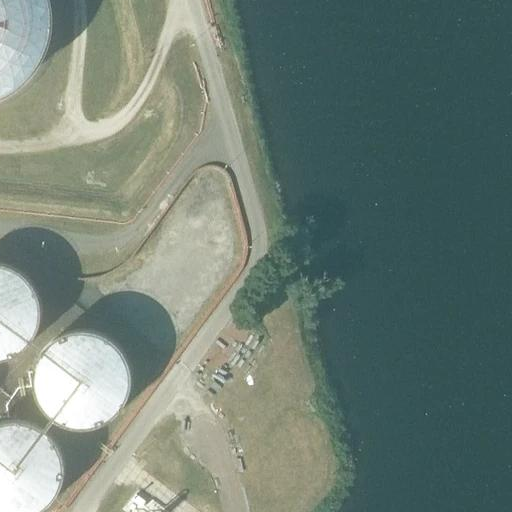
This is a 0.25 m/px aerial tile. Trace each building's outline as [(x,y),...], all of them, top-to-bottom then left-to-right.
[(0,0),(0,94),(2,94),(8,91),(12,88),(16,86),(20,83),(23,80),(27,77),(30,73),(33,70),(36,66),(38,62),(42,56),(45,50),(46,46),(48,41),(49,37),(50,32),(50,30),(51,23),(51,18),(51,16),(51,9),(50,5),(50,2),(49,0),(0,0)] [(31,279),(29,276),(26,274),(24,271),(19,268),(16,267),(13,265),(10,264),(6,263),(1,262),(0,261),(0,359),(2,359),(5,358),(10,357),(15,355),(20,352),(24,349),(28,345),(30,343),(33,340),(35,337),(36,334),(39,329),(39,328),(41,324),(41,321),(42,319),(42,316),(43,312),(43,310),(42,307),(42,305),(42,301),(41,300),(41,296),(39,293),(38,290),(36,285),(34,282),(31,279)] [(256,373),(268,357),(267,356),(267,357),(258,351),(264,343),(263,342),(263,343),(255,337),(255,336),(250,332),(250,333),(242,327),(243,325),(237,320),(235,323),(236,323),(218,347),(219,348),(219,347),(229,355),(246,368),(247,367),(250,369),(249,371),(249,372),(231,396),(232,397),(232,396),(243,404),(242,404),(259,417),(260,416),(263,418),(262,420),(268,425),(270,422),(269,422),(282,405),(281,405),(280,406),(272,400),(278,392),(277,391),(269,385),(263,381),(255,375),(256,373)] [(113,339),(110,337),(107,335),(104,334),(100,332),(96,330),(93,330),(89,329),(86,329),(82,329),(79,329),(75,329),(70,331),(66,332),(63,333),(60,335),(57,336),(54,338),(51,341),(49,343),(46,345),(44,348),(42,351),(40,354),(38,357),(37,361),(36,364),(35,367),(34,371),(34,374),(34,378),(34,382),(34,385),(35,387),(35,390),(36,394),(37,397),(40,402),(42,405),(43,406),(46,411),(50,414),(52,417),(55,419),(58,421),(61,422),(65,424),(66,425),(71,426),(77,427),(82,428),(85,428),(89,427),(92,427),(96,426),(101,424),(104,423),(107,421),(112,418),(115,416),(117,414),(119,413),(121,410),(124,406),(126,403),(128,400),(130,395),(131,391),(132,388),(132,386),(132,382),(133,381),(133,377),(132,374),(132,370),(131,367),(131,365),(130,363),(129,360),(128,357),(126,353),(125,352),(123,349),(121,346),(120,345),(116,341),(113,339)] [(43,509),(46,507),(47,506),(50,503),(53,501),(54,499),(56,497),(58,494),(61,489),(62,486),(63,484),(64,481),(64,477),(65,475),(65,472),(65,468),(65,467),(65,463),(65,460),(63,454),(63,453),(62,449),(59,445),(57,440),(55,437),(52,435),(50,432),(47,430),(43,427),(40,425),(38,424),(33,422),(28,420),(25,419),(21,419),(16,419),(13,419),(9,419),(6,420),(2,421),(0,421),(0,511),(38,511),(40,511),(43,509)]
